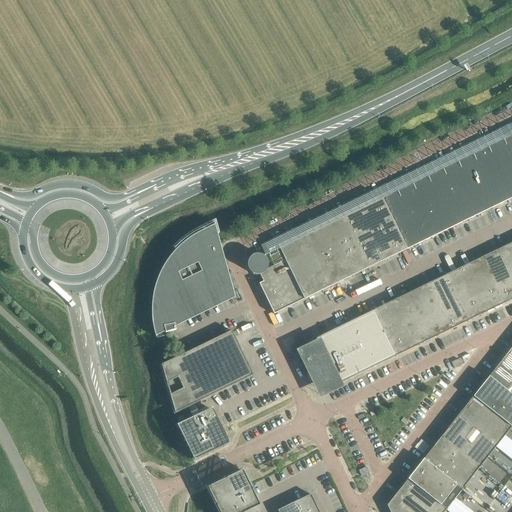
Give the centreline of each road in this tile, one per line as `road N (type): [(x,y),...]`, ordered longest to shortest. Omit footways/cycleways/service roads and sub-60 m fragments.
road 1 (unclassified): [(271,338),(232,261),(236,246),(511,111)]
road 2 (secondary): [(250,158),(326,131),(511,36)]
road 3 (unclassified): [(271,338),(511,220)]
road 4 (unclassified): [(379,482),(504,326)]
road 5 (tertiary): [(69,289),(89,378),(127,464)]
road 6 (unclassified): [(148,502),(311,422)]
road 7 (secondary): [(173,177),(110,197),(75,184),(31,195),(0,190)]
road 8 (unclassified): [(343,406),(504,326)]
road 9 (tertiary): [(127,464),(102,346)]
